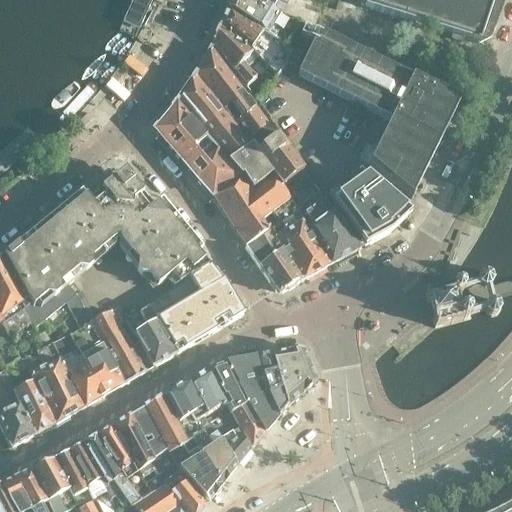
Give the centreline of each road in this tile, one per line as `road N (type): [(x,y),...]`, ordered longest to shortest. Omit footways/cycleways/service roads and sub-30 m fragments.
road 1 (residential): [(341,307),(421,246),(511,61)]
road 2 (residential): [(270,323),(0,467)]
road 3 (residential): [(270,323),(123,125)]
road 4 (secondary): [(511,376),(478,410),(354,471)]
road 5 (residential): [(0,245),(123,125)]
road 6 (residential): [(354,471),(341,307)]
road 7 (secondary): [(371,511),(511,435)]
road 8 (residential): [(123,125),(198,32),(204,0)]
